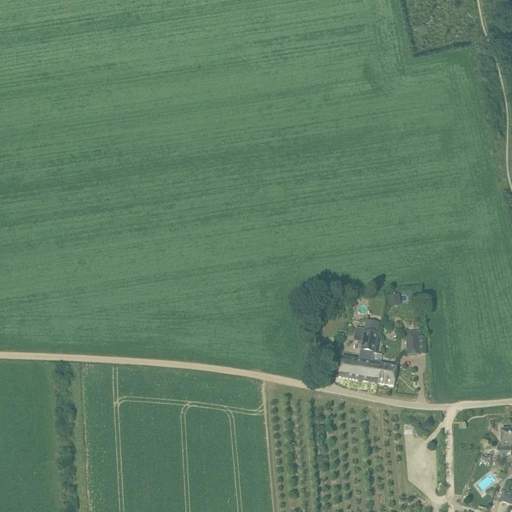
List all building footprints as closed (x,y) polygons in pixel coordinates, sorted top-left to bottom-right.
[(387,303),(397,303),(397,295),(387,295),(387,303)] [(342,357),(339,377),(378,384),(380,373),(370,371),(372,362),(373,354),(379,324),(366,321),(359,360),(342,357)] [(419,337),(406,337),(407,356),(426,356),(425,337),(419,337)] [(372,362),(370,371),(380,373),(378,384),(394,386),(397,367),(381,363),(372,362)] [(511,430),(501,431),(501,445),(499,445),(497,448),(497,454),(501,457),(506,456),(511,454),(511,447),(511,430)] [(502,502),(511,505),(511,494),(506,492),(502,502)]
